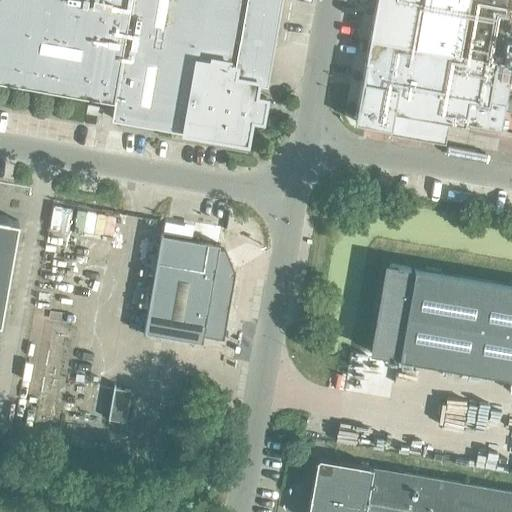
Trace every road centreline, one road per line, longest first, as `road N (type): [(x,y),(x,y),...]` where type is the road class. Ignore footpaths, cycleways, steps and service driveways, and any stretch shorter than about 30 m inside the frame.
road 1 (unclassified): [(237,511),(290,191)]
road 2 (unclassified): [(290,191),(0,143)]
road 3 (unclassified): [(511,177),(299,140)]
road 4 (unclassified): [(299,140),(326,0)]
